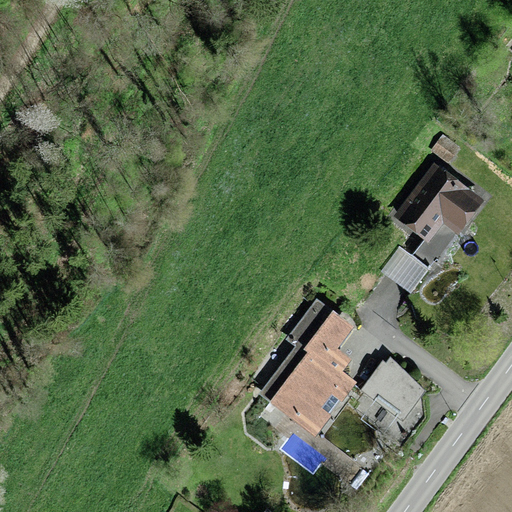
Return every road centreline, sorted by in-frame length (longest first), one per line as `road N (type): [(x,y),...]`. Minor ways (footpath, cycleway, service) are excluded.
road 1 (track): [(20,511),(134,305),(285,0)]
road 2 (tertiary): [(403,511),(511,364)]
